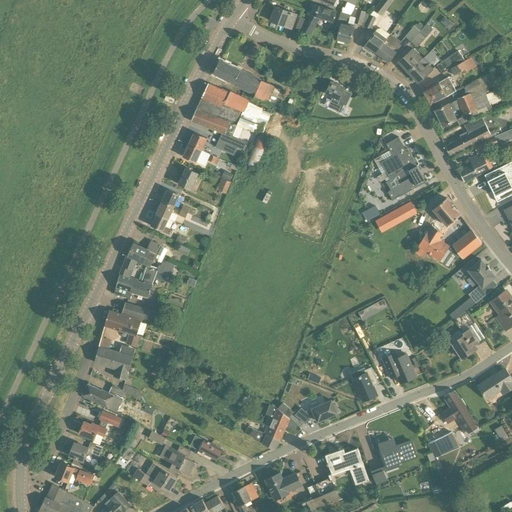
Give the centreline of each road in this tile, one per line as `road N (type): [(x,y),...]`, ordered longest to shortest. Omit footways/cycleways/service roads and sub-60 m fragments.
road 1 (residential): [(511,266),(403,94),(235,15)]
road 2 (residential): [(161,511),(446,384),(511,346)]
road 3 (tertiary): [(93,303),(235,15)]
road 4 (unclassified): [(20,481),(39,475),(97,323),(93,303)]
road 5 (tertiary): [(20,481),(30,426),(93,303)]
